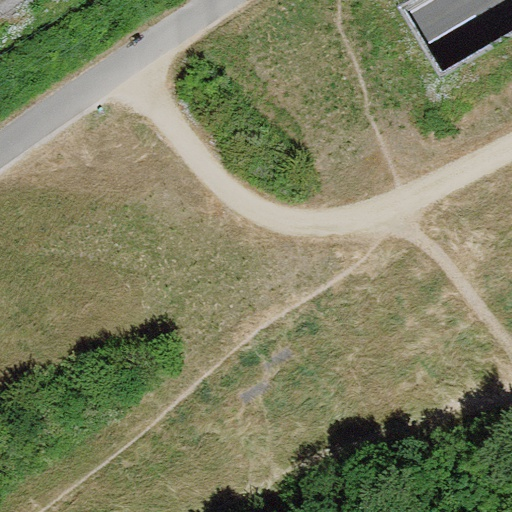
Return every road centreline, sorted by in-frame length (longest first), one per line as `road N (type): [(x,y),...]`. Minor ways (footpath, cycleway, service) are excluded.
road 1 (motorway): [(0,442),(265,269),(511,126)]
road 2 (motorway): [(502,0),(201,172),(0,301)]
